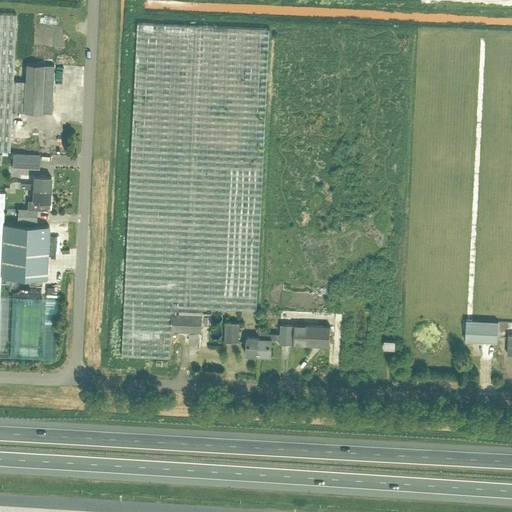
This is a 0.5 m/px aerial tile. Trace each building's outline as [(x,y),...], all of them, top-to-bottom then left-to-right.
[(12,80),(16,13),(0,12),(0,148),(9,149),(12,110),(51,112),(54,65),(26,63),(25,81),(12,80)] [(203,307),(257,310),(270,28),(138,22),(121,355),(170,357),(171,330),(189,331),(189,340),(198,341),(199,331),(202,331),(203,307)] [(12,166),(20,167),(39,168),(40,154),(21,153),(13,152),(12,166)] [(33,188),(51,189),(52,176),(34,175),(33,183),(21,182),(20,187),(33,188)] [(50,209),(50,201),(51,189),(33,188),(33,200),(29,200),(29,208),(37,209),(50,209)] [(4,223),(6,192),(0,191),(0,296),(1,276),(46,278),(49,225),(4,223)] [(36,222),(37,209),(29,208),(19,208),(19,221),(36,222)] [(499,321),(466,319),(465,340),(498,341),(499,321)] [(240,322),(226,321),(225,340),(239,341),(240,322)] [(281,324),(281,333),(280,338),(280,342),(326,345),(330,345),(331,327),(281,324)] [(280,338),(281,333),(260,332),(260,337),(259,355),(272,355),(273,338),(280,338)] [(259,355),(260,337),(247,336),(246,354),(259,355)] [(395,348),(395,340),(385,339),(384,347),(395,348)]
